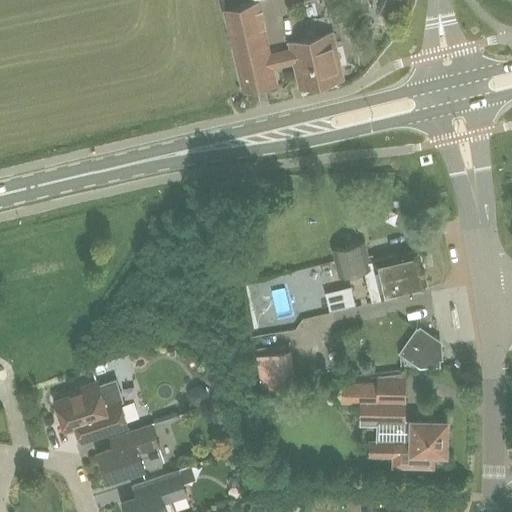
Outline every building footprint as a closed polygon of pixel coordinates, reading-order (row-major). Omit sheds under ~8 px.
[(295,59),(296,62),(301,86),(342,77),(332,32),(291,41),(292,47),(292,48),(269,53),(257,2),(226,9),(234,43),(245,89),(276,81),(272,65),(295,59)] [(370,254),(367,240),(335,247),(341,275),(364,269),(372,300),(425,288),(430,281),(423,252),(416,248),(375,258),(374,253),(370,254)] [(417,325),(398,351),(400,352),(402,367),(421,367),(441,365),(441,358),(444,358),(442,339),(420,324),(419,326),(417,325)] [(406,419),(407,402),(407,371),(379,374),(379,382),(342,381),(341,400),(362,401),(362,423),(379,423),(379,419),(388,419),(406,419)] [(77,385),(79,391),(57,398),(67,428),(76,425),(81,441),(128,425),(120,401),(124,400),(116,378),(100,384),(98,379),(77,385)] [(420,451),(435,451),(448,452),(448,420),(414,419),(414,440),(388,440),(371,439),(371,455),(392,455),(392,467),(420,468),(420,451)] [(107,473),(109,478),(147,466),(151,469),(162,466),(164,460),(152,422),(110,435),(114,447),(100,451),(104,462),(101,463),(104,474),(107,473)] [(188,493),(179,467),(156,475),(161,488),(125,500),(128,511),(168,511),(165,501),(188,493)] [(252,499),(249,511),(282,511),(283,507),(273,505),(273,502),(252,499)]
